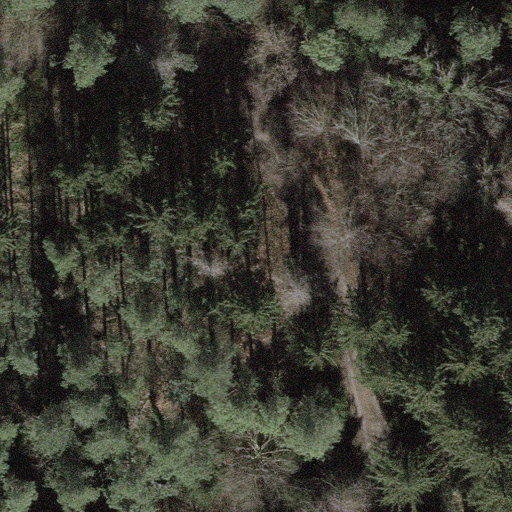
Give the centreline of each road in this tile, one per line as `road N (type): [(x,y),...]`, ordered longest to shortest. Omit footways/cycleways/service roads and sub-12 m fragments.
road 1 (track): [(0,55),(134,50),(282,58),(511,104)]
road 2 (track): [(210,52),(287,178),(328,264),(398,511)]
